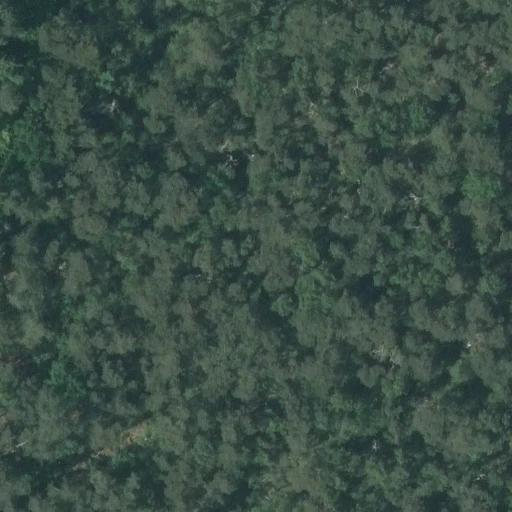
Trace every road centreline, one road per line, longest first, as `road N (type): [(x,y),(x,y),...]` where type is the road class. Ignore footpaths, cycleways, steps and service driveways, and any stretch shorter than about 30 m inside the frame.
road 1 (track): [(74,511),(36,0)]
road 2 (unknown): [(14,288),(17,122),(2,0)]
